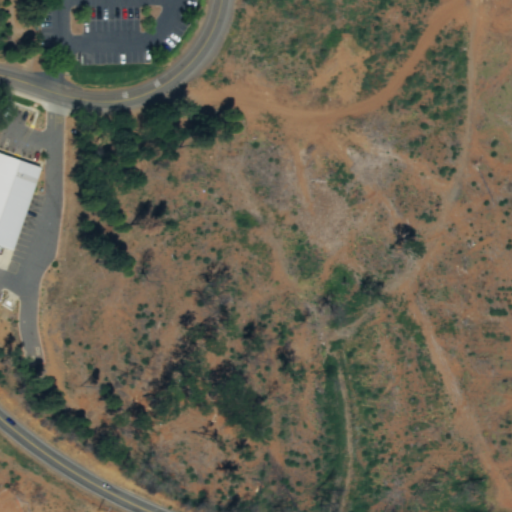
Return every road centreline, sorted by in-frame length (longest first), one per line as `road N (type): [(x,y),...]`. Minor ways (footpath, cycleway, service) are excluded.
road 1 (residential): [(0,78),(79,101),(133,100),(193,63),(222,0)]
road 2 (secondary): [(157,511),(89,478),(0,413)]
